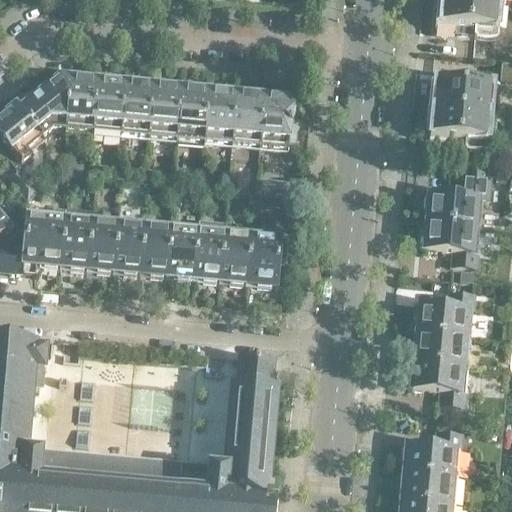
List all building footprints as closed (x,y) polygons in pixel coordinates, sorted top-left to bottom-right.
[(509,11),(509,0),(441,0),(441,3),(441,4),(496,9),(496,10),(509,11)] [(493,43),(496,10),(496,9),(441,4),(441,3),(437,3),(434,31),(461,34),(460,42),(473,43),(473,44),(479,44),(482,45),(487,44),(490,44),(493,43)] [(93,137),(97,87),(95,87),(94,84),(79,82),(79,86),(69,85),(65,135),(93,137)] [(497,121),(499,93),(489,92),(489,87),(485,85),(480,83),(475,82),(472,82),(470,82),(470,83),(465,82),(464,90),(434,88),(433,96),(429,96),(427,115),(497,121)] [(65,135),(69,85),(55,83),(45,92),(45,96),(20,116),(42,142),(52,133),(65,135)] [(120,140),(125,90),(123,90),(121,86),(107,85),(107,88),(97,87),(93,137),(120,140)] [(148,142),(153,92),(151,92),(149,89),(135,87),(135,91),(125,90),(120,140),(148,142)] [(176,145),(180,95),(178,95),(177,91),(163,90),(162,93),(153,92),(148,142),(176,145)] [(204,147),(208,97),(206,97),(205,94),(190,92),(190,96),(180,95),(176,145),(204,147)] [(231,150),(236,100),(234,100),(232,96),(218,95),(218,98),(208,97),(204,147),(231,150)] [(259,152),(264,102),(262,102),(260,99),(246,97),(246,101),(236,100),(231,150),(259,152)] [(289,133),(291,118),(294,117),(294,109),(292,107),(292,105),(289,105),(288,101),(274,100),(273,103),(264,102),(259,152),(288,155),(288,152),(294,152),(295,134),(289,133)] [(42,142),(20,116),(17,111),(13,113),(10,112),(1,119),(2,123),(0,124),(0,153),(8,164),(13,160),(20,169),(30,162),(25,155),(42,142)] [(494,149),(497,121),(427,115),(426,134),(430,134),(429,143),(459,146),(458,154),(463,154),(463,155),(467,155),(473,155),(478,155),(483,154),(484,148),(494,149)] [(73,180),(74,168),(66,167),(65,179),(73,180)] [(82,181),(83,169),(74,168),(73,180),(82,181)] [(100,183),(101,170),(92,169),(91,182),(100,183)] [(32,191),(17,172),(7,181),(22,200),(32,191)] [(125,185),(126,173),(117,172),(116,184),(125,185)] [(153,187),(154,175),(145,174),(144,187),(153,187)] [(181,190),(182,178),(173,177),(172,189),(181,190)] [(208,193),(209,180),(201,179),(200,192),(208,193)] [(479,232),(481,204),(489,205),(492,181),(460,179),(458,202),(428,199),(428,200),(423,202),(423,211),(426,214),(425,227),(479,232)] [(236,195),(237,183),(228,182),(227,194),(236,195)] [(286,200),(287,187),(256,184),(254,197),(286,200)] [(27,207),(38,198),(32,191),(22,200),(27,207)] [(285,212),(286,200),(254,197),(253,209),(285,212)] [(60,270),(65,224),(27,221),(24,253),(22,279),(35,280),(36,268),(43,269),(43,273),(55,274),(56,270),(60,270)] [(87,272),(91,227),(65,224),(60,270),(70,271),(70,275),(82,276),(82,272),(87,272)] [(114,275),(118,229),(91,227),(87,272),(97,273),(96,277),(102,278),(109,279),(109,274),(114,275)] [(220,284),(224,239),(225,229),(198,227),(197,236),(193,282),(203,283),(202,287),(208,288),(215,288),(215,284),(220,284)] [(475,274),(479,232),(425,227),(424,241),(420,243),(419,251),(423,254),(423,255),(453,258),(452,272),(475,274)] [(140,277),(144,231),(118,229),(114,275),(123,276),(123,280),(135,281),(135,277),(140,277)] [(167,280),(171,234),(144,231),(140,277),(150,278),(149,282),(162,283),(162,279),(167,280)] [(193,282),(197,236),(171,234),(167,280),(176,281),(176,285),(188,286),(189,282),(193,282)] [(246,287),(250,241),(224,239),(220,284),(229,285),(229,289),(241,291),(242,286),(246,287)] [(275,289),(277,267),(285,268),(287,244),(250,241),(246,287),(256,288),(255,292),(268,293),(268,289),(275,289)] [(9,278),(12,252),(0,250),(0,276),(8,277),(9,278)] [(22,279),(24,253),(12,252),(9,278),(11,278),(11,277),(20,278),(20,279),(22,279)] [(469,344),(473,302),(449,300),(448,314),(418,311),(418,312),(416,312),(414,314),(413,323),(415,325),(416,325),(415,339),(469,344)] [(466,372),(469,344),(415,339),(413,367),(466,372)] [(275,511),(269,511),(270,506),(265,506),(275,395),(237,391),(232,391),(224,477),(211,476),(209,494),(179,492),(179,499),(66,489),(67,482),(38,479),(40,461),(28,459),(29,447),(26,444),(31,388),(42,389),(45,354),(44,354),(45,345),(34,344),(34,346),(25,345),(25,343),(0,340),(0,511),(275,511)] [(275,395),(277,378),(272,378),(273,365),(240,362),(239,368),(237,368),(236,377),(238,377),(237,391),(275,395)] [(463,413),(466,372),(413,367),(411,380),(410,380),(407,382),(406,391),(409,393),(410,393),(410,394),(440,397),(439,411),(463,413)] [(456,483),(459,455),(460,441),(437,439),(435,453),(405,450),(405,451),(403,451),(401,453),(400,462),(402,464),(404,465),(403,478),(456,483)] [(454,511),(456,483),(403,478),(400,506),(454,511)]
